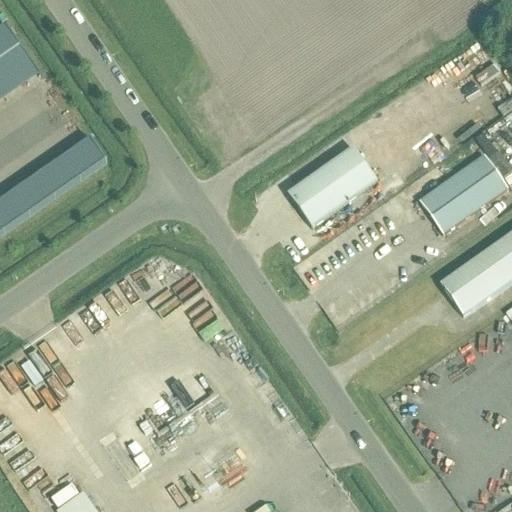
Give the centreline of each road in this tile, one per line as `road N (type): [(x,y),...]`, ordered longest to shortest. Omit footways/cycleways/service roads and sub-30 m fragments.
road 1 (unclassified): [(411,511),(184,183)]
road 2 (unclassified): [(0,312),(184,183)]
road 3 (unclassified): [(184,183),(56,0)]
